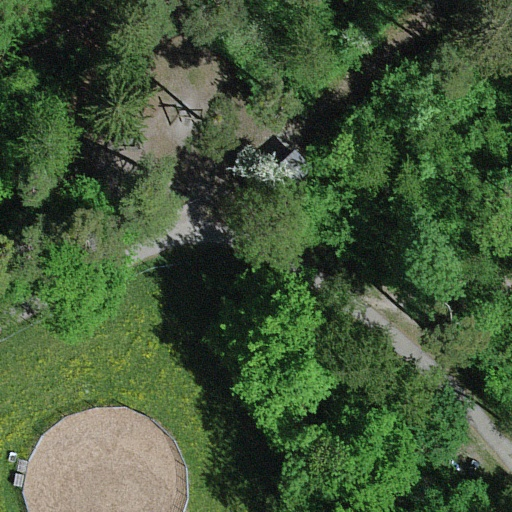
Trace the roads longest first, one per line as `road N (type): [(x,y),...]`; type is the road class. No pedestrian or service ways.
road 1 (track): [(0,332),(181,228),(260,236),(401,288)]
road 2 (track): [(401,288),(511,382)]
